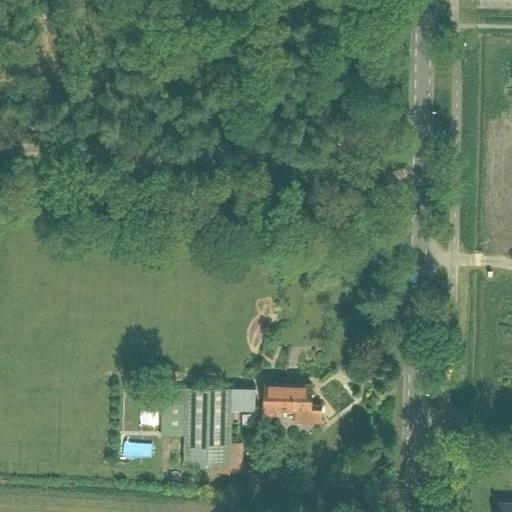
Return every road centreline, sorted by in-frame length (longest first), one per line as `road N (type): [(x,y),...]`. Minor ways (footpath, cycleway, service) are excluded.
road 1 (tertiary): [(411,511),(420,0)]
road 2 (track): [(335,164),(0,150)]
